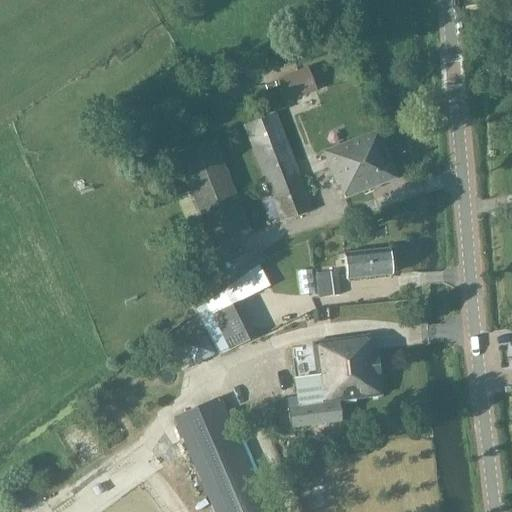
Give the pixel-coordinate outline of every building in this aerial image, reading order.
[(285,104),(315,91),(306,68),(275,80),(285,104)] [(276,114),(242,126),(268,196),(277,218),(279,224),(313,211),(309,199),(301,178),(276,114)] [(337,185),(343,199),(395,179),(378,132),(321,153),(334,186),(337,185)] [(176,155),(207,241),(211,250),(250,235),(215,141),(176,155)] [(343,254),(345,278),(390,274),(388,249),(343,254)] [(254,338),(237,302),(258,292),(248,273),(196,311),(218,356),(229,351),(254,338)] [(340,296),(337,273),(313,276),(316,299),(340,296)] [(181,334),(172,342),(185,359),(195,352),(181,334)] [(296,397),(286,398),(287,407),(290,428),(341,421),(338,401),(381,396),(375,351),(370,351),(368,335),(311,343),(316,377),(294,380),(296,397)] [(127,420),(143,405),(121,381),(105,396),(127,420)] [(266,511),(218,398),(173,417),(213,511),(266,511)]
